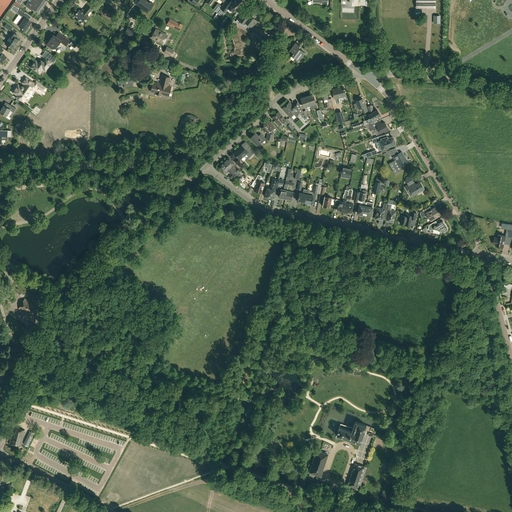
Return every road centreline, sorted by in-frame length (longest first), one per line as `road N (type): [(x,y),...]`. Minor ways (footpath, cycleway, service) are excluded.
road 1 (residential): [(484,255),(266,206),(205,167)]
road 2 (residential): [(484,255),(396,108),(366,74)]
road 3 (residential): [(205,167),(288,89),(366,74)]
road 4 (residential): [(191,180),(160,168),(0,164)]
road 5 (unclassified): [(511,100),(448,79),(366,74)]
